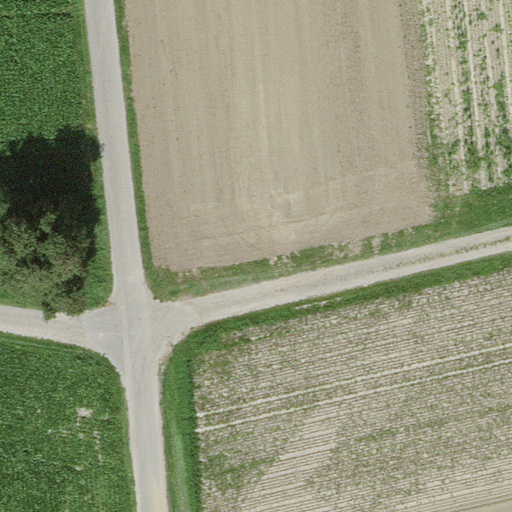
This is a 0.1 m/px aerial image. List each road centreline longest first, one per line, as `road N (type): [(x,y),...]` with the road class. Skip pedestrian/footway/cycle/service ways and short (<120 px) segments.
road 1 (track): [(511,254),(138,343),(0,326)]
road 2 (unclassified): [(102,0),(152,511)]
